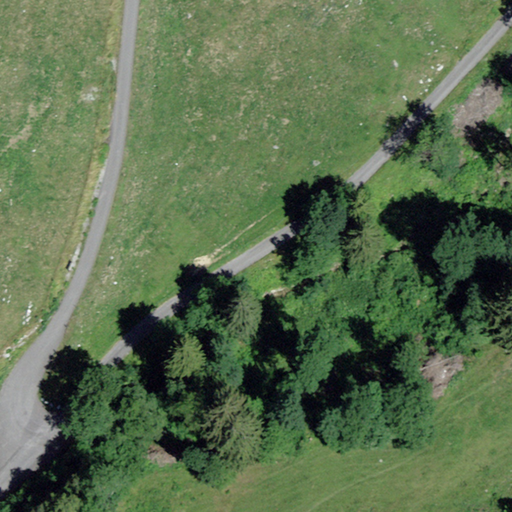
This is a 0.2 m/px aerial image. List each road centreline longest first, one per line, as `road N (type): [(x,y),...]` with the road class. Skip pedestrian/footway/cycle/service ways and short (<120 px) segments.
road 1 (unclassified): [(511,9),(394,144),(269,249),(123,347),(0,480)]
road 2 (track): [(23,452),(12,435),(13,399),(84,264),(111,169),(132,0)]
